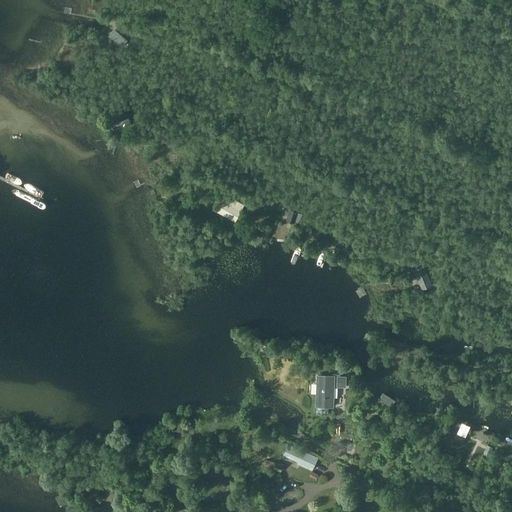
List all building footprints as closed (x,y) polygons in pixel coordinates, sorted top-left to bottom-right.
[(122,48),(128,40),(114,29),(108,36),(122,48)] [(117,126),(130,121),(126,111),(113,116),(117,126)] [(235,200),(226,195),(218,210),(236,220),(245,203),(235,198),(235,200)] [(300,223),(303,213),(298,211),(299,208),(286,204),(282,218),(295,222),(295,221),(300,223)] [(351,261),(354,252),(347,250),(345,259),(351,261)] [(433,284),(426,266),(427,265),(425,259),(411,265),(413,271),(415,270),(423,289),(433,284)] [(355,364),(352,361),(344,368),(348,372),(355,364)] [(345,386),(346,376),(318,375),(317,405),(332,405),(333,386),(345,386)] [(433,425),(418,422),(416,431),(431,434),(433,425)] [(467,438),(472,427),(463,423),(458,434),(463,436),(465,437),(467,438)] [(306,442),(309,437),(301,433),(298,437),(306,442)] [(452,438),(449,444),(453,446),(453,445),(458,448),(459,446),(461,447),(465,438),(465,437),(463,436),(458,434),(457,433),(454,439),(452,438)] [(313,471),(319,457),(289,443),(283,455),(298,462),(297,464),(313,471)] [(281,472),(284,464),(277,461),(274,470),(281,472)] [(316,479),(318,474),(312,471),(310,476),(316,479)] [(230,482),(233,475),(226,472),(222,479),(230,482)] [(120,501),(122,487),(115,487),(116,484),(105,483),(103,499),(120,501)]
